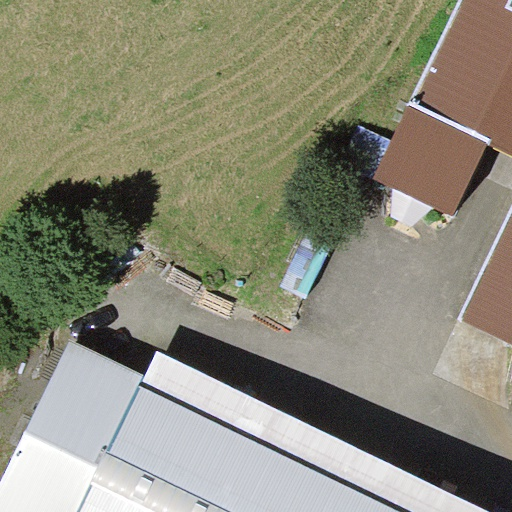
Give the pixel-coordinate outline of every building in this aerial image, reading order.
[(511,0),(459,0),(410,102),(491,140),(490,143),(511,154),(511,207),(458,320),(511,345),(511,0)] [(454,216),(490,143),(491,140),(410,102),(373,177),(454,216)] [(0,511),(78,511),(142,383),(145,375),(71,339),(0,482),(0,511)] [(145,375),(142,383),(404,511),(492,511),(159,349),(145,375)] [(404,511),(142,383),(78,511),(404,511)]
